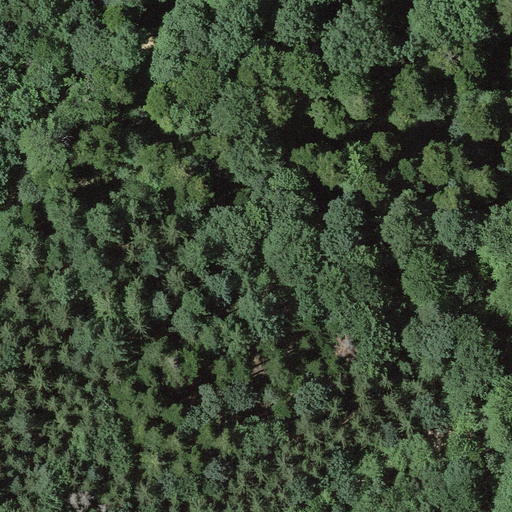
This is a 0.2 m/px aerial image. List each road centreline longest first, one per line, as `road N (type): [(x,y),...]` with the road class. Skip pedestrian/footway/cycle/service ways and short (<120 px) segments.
road 1 (track): [(0,245),(72,94),(204,0)]
road 2 (track): [(511,399),(427,439),(318,511)]
